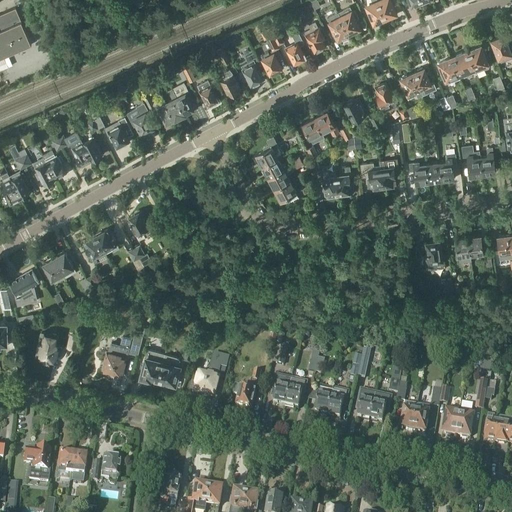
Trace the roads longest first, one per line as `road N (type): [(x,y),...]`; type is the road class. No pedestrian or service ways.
road 1 (tertiary): [(511,494),(330,462),(0,386)]
road 2 (residential): [(511,199),(283,228),(256,214),(211,132)]
road 3 (tertiary): [(211,132),(371,50),(502,0)]
road 4 (tertiary): [(0,247),(211,132)]
